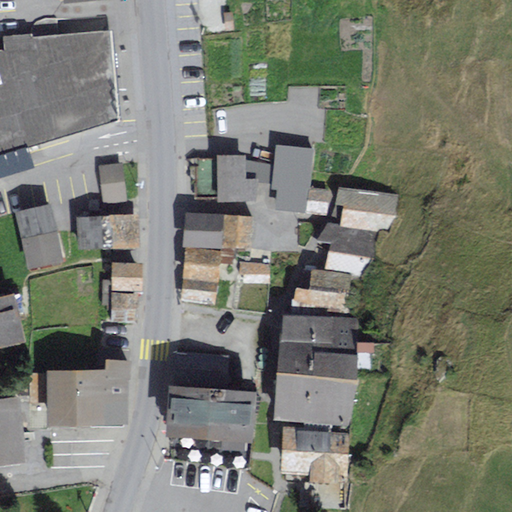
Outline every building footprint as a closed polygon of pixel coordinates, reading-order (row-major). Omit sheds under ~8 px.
[(230,10),(222,10),(223,26),(231,26),(230,10)] [(0,156),(116,121),(109,34),(57,38),(4,43),(5,56),(0,56),(0,156)] [(220,108),(217,188),(330,193),(333,112),(220,108)] [(104,196),(127,194),(123,162),(101,165),(104,196)] [(399,201),(345,193),(340,229),(340,233),(373,238),(382,239),(383,235),(394,237),(399,201)] [(252,213),(252,201),(222,200),(222,213),(252,213)] [(50,201),(13,209),(26,272),(63,264),(50,201)] [(221,217),(185,214),(183,248),(219,251),(221,217)] [(112,241),(140,240),(139,215),(79,217),(81,247),(113,246),(112,241)] [(254,220),(224,217),(221,250),(251,253),(254,220)] [(340,229),(329,228),(330,254),(325,274),(354,278),(353,287),(374,262),(373,238),(340,233),(340,229)] [(218,254),(185,250),(179,303),(213,307),(218,254)] [(270,280),(271,259),(241,257),(240,278),(270,280)] [(141,265),(112,264),(110,291),(141,293),(141,265)] [(347,313),(351,280),(315,275),(312,294),(298,292),(296,306),(347,313)] [(8,293),(0,294),(0,345),(20,341),(8,293)] [(358,321),(282,318),(279,418),(354,420),(358,321)] [(101,371),(42,371),(41,429),(125,430),(126,361),(101,361),(101,371)] [(175,385),(166,384),(162,435),(252,443),(256,392),(175,385)] [(15,399),(0,401),(0,464),(22,462),(15,399)] [(350,435),(282,429),(278,475),(346,480),(350,435)]
